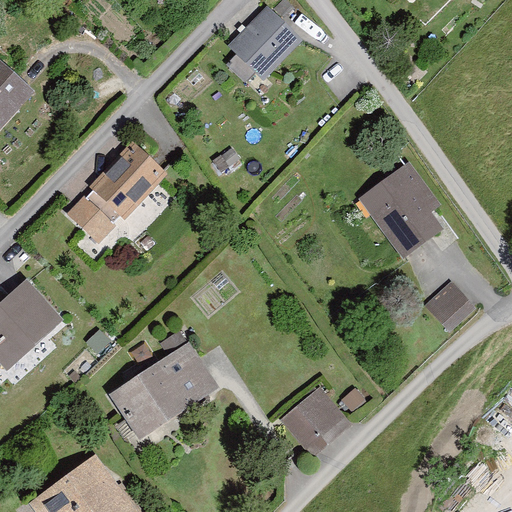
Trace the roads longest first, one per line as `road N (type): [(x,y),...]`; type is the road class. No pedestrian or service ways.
road 1 (residential): [(237,0),(0,238)]
road 2 (residential): [(511,266),(317,0)]
road 3 (residential): [(511,305),(287,511)]
